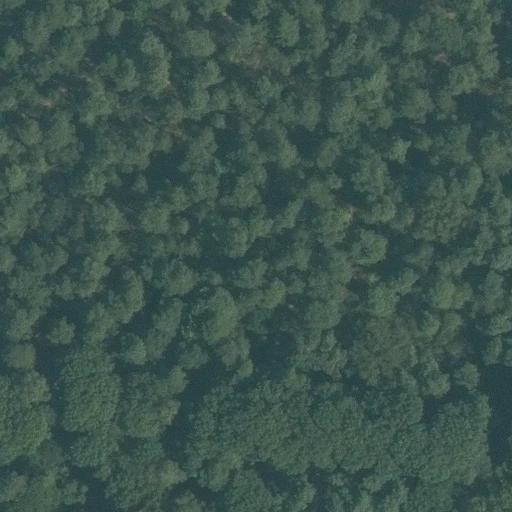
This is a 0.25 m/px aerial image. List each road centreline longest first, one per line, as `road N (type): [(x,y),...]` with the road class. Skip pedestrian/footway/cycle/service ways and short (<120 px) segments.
road 1 (track): [(0,419),(511,453)]
road 2 (track): [(195,0),(0,98)]
